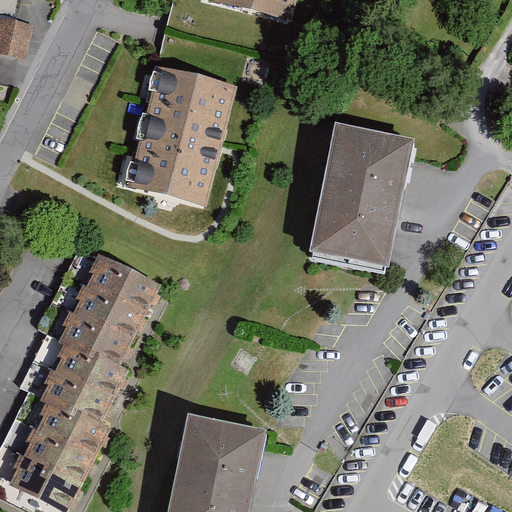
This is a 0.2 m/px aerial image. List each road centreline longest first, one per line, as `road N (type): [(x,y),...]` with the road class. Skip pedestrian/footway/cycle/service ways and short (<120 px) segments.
road 1 (unknown): [(284,471),(446,201),(483,124)]
road 2 (residential): [(0,188),(94,9)]
road 3 (unclassified): [(511,147),(483,124),(471,96),(472,62),(511,0)]
